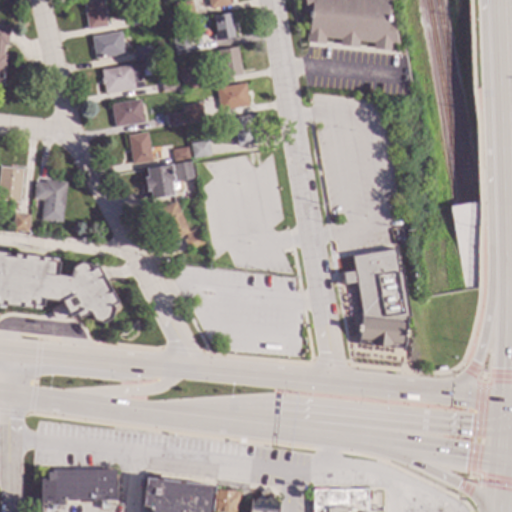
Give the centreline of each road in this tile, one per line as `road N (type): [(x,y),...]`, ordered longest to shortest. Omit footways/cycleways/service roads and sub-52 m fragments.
road 1 (primary): [(481,0),(489,299),(475,364),(439,394)]
road 2 (primary): [(509,402),(113,360)]
road 3 (residential): [(183,366),(179,341),(72,130),(37,0)]
road 4 (residential): [(333,383),(268,0)]
road 5 (primary): [(163,418),(273,406),(508,430)]
road 6 (primary): [(503,0),(511,229)]
road 7 (primary): [(163,418),(358,440)]
road 8 (primary): [(511,229),(509,402)]
road 9 (residential): [(8,511),(4,350)]
road 10 (primary): [(31,396),(154,389),(183,366)]
road 11 (primary): [(358,440),(506,460)]
road 12 (primary): [(358,440),(457,485),(487,511)]
road 13 (primary): [(31,396),(163,418)]
